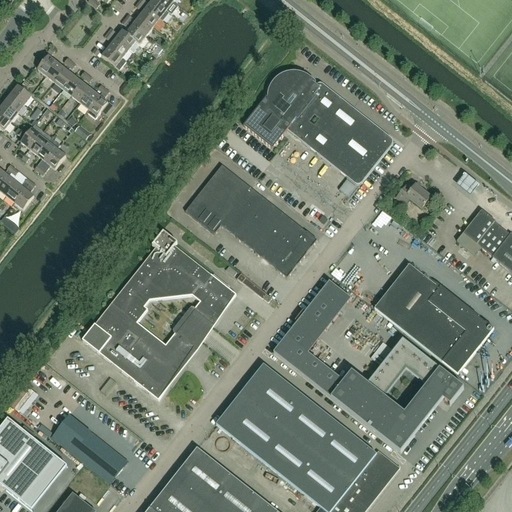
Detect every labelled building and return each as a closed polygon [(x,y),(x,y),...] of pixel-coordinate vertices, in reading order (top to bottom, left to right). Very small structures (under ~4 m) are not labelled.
[(178,8),(173,4),(168,0),(154,0),(153,2),(167,12),(169,15),(172,16),(178,8)] [(169,15),(167,12),(153,2),(150,6),(146,3),(143,7),(146,10),(163,23),(169,15)] [(163,23),(146,10),(140,19),(153,29),(159,34),(166,26),(163,23)] [(177,21),(182,14),(177,11),(172,18),(177,21)] [(153,29),(140,19),(136,23),(128,17),(125,21),(146,38),(153,29)] [(146,38),(125,21),(122,25),(129,31),(126,35),(128,37),(132,40),(140,46),(146,38)] [(77,51),(91,32),(78,23),(67,39),(71,42),(69,45),(77,51)] [(140,46),(132,40),(128,37),(126,35),(123,32),(116,41),(128,50),(129,52),(133,55),(139,46),(140,46)] [(129,52),(128,50),(116,41),(109,49),(122,60),(129,52)] [(122,60),(109,49),(102,58),(119,72),(126,63),(122,60)] [(46,78),(57,65),(48,58),(38,71),(46,78)] [(55,85),(65,71),(57,65),(46,78),(55,85)] [(63,92),(74,78),(65,71),(55,85),(63,92)] [(270,98),(269,101),(267,99),(243,128),(272,151),(287,132),(354,186),(356,187),(358,187),(359,187),(361,185),(391,147),(392,145),(392,143),(392,141),(390,139),(323,86),(321,85),(320,85),(318,86),(316,87),(312,84),(311,82),(310,81),(308,80),(305,78),(303,77),(302,77),(298,76),(296,76),(293,76),(290,76),(288,76),(287,77),(284,77),(282,79),(279,80),(277,82),(275,85),(274,86),(273,87),(271,90),(271,93),(270,95),(270,98)] [(72,98),(82,85),(74,78),(63,92),(72,98)] [(80,105),(91,91),(82,85),(72,98),(80,105)] [(32,98),(20,89),(18,87),(11,96),(25,107),(32,98)] [(109,104),(108,105),(104,101),(110,94),(106,90),(102,94),(99,98),(89,112),(87,114),(95,121),(101,114),(106,117),(114,108),(109,104)] [(89,112),(99,98),(91,91),(80,105),(89,112)] [(25,107),(11,96),(4,105),(18,115),(25,107)] [(18,115),(4,105),(0,110),(0,114),(11,124),(18,115)] [(62,112),(59,116),(64,120),(67,116),(62,112)] [(11,124),(0,114),(0,129),(4,133),(11,124)] [(30,151),(43,134),(42,133),(42,132),(37,128),(35,127),(21,144),(30,151)] [(79,128),(75,133),(80,138),(85,132),(79,128)] [(38,158),(49,144),(52,140),(50,139),(45,135),(43,134),(30,151),(38,158)] [(39,174),(57,151),(49,144),(38,158),(42,161),(38,167),(35,171),(39,174)] [(55,172),(66,158),(57,151),(39,174),(43,177),(46,173),(50,168),(55,172)] [(252,156),(243,166),(258,180),(267,171),(252,156)] [(0,188),(8,178),(11,174),(15,170),(10,167),(7,171),(8,171),(5,175),(0,171),(0,188)] [(222,167),(185,214),(214,236),(215,235),(216,235),(221,229),(220,228),(221,227),(237,239),(236,240),(242,245),(243,244),(255,254),(255,255),(261,260),(262,259),(277,271),(276,272),(287,280),(293,273),(292,272),(297,267),(307,255),(306,255),(311,249),(311,250),(317,242),(306,234),(222,167)] [(465,176),(457,187),(471,199),(480,188),(465,176)] [(0,193),(6,198),(17,185),(8,178),(0,188),(0,193)] [(15,205),(32,184),(27,180),(21,188),(17,185),(6,198),(15,205)] [(339,191),(348,199),(356,189),(347,182),(339,191)] [(271,193),(280,201),(289,191),(281,183),(271,193)] [(23,212),(34,198),(30,195),(36,187),(32,184),(15,205),(23,212)] [(430,198),(419,190),(421,188),(420,188),(419,190),(416,187),(417,185),(416,185),(415,186),(412,190),(406,185),(395,200),(404,207),(409,201),(421,211),(431,198),(430,198)] [(511,236),(510,235),(509,236),(494,224),(495,222),(481,212),(457,243),(475,257),(481,249),(492,258),(493,260),(496,262),(511,274),(511,236)] [(18,231),(12,226),(8,231),(15,236),(18,231)] [(175,248),(177,244),(163,233),(152,247),(156,250),(82,342),(99,356),(134,383),(158,402),(194,349),(194,348),(211,326),(212,326),(213,326),(236,296),(228,290),(230,288),(214,276),(212,278),(175,248)] [(375,256),(371,260),(393,276),(396,272),(375,256)] [(493,331),(441,289),(439,290),(409,267),(374,311),(458,376),(493,331)] [(254,311),(267,296),(241,276),(237,281),(242,285),(242,284),(258,297),(249,307),(254,311)] [(374,292),(366,305),(371,308),(379,295),(374,292)] [(303,312),(327,331),(339,316),(317,299),(305,314),(303,312)] [(273,354),(401,454),(444,400),(447,402),(446,404),(450,407),(464,390),(403,341),(402,342),(401,341),(397,347),(398,347),(368,386),(352,373),(343,384),(307,355),(319,341),(320,340),(296,321),(295,322),(297,324),(273,354)] [(370,361),(375,365),(387,350),(382,346),(370,361)] [(365,511),(399,470),(400,471),(400,470),(378,453),(376,456),(264,367),(216,426),(319,511),(318,511),(275,511),(197,450),(148,511),(365,511)] [(37,411),(29,422),(35,426),(43,416),(37,411)] [(51,420),(54,417),(45,411),(43,414),(51,420)] [(69,417),(52,440),(110,486),(128,464),(69,417)] [(0,486),(20,503),(55,459),(8,421),(0,431),(0,486)] [(223,441),(220,445),(229,451),(232,447),(223,441)] [(94,511),(73,495),(59,511),(94,511)]
